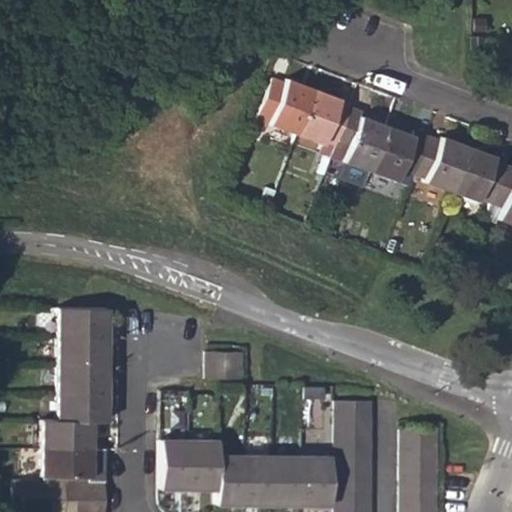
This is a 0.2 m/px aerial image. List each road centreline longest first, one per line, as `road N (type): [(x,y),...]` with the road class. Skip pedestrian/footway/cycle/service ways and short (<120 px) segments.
road 1 (residential): [(348,41),(400,76),(511,117)]
road 2 (residential): [(130,511),(133,376),(166,347)]
